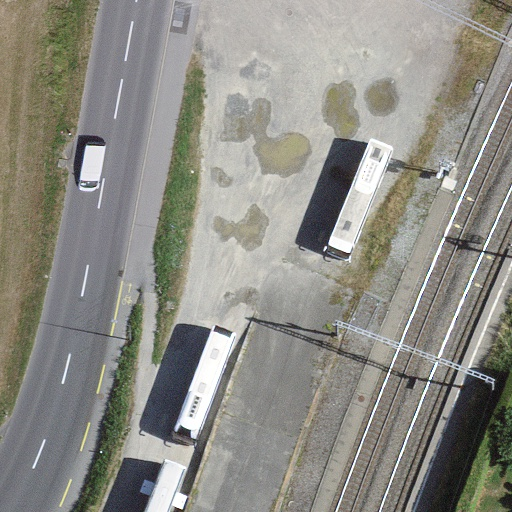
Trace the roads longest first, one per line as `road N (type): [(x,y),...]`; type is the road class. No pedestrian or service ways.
road 1 (secondary): [(9,511),(57,402),(132,0)]
road 2 (unknown): [(104,163),(241,170),(352,99),(416,0)]
